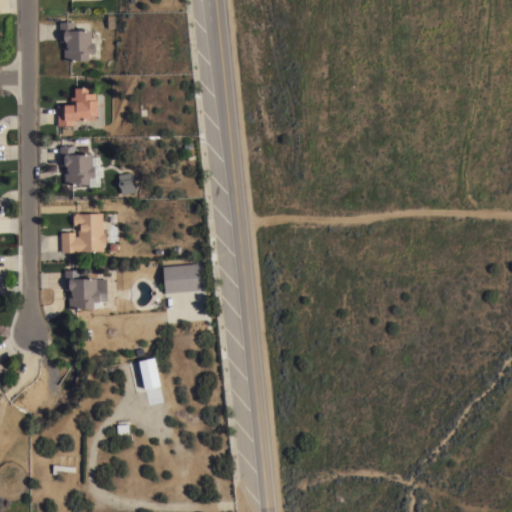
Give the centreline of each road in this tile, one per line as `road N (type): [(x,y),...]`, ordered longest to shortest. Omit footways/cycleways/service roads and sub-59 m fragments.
road 1 (secondary): [(266,511),(217,0)]
road 2 (residential): [(27,0),(30,332)]
road 3 (track): [(239,224),(511,212)]
